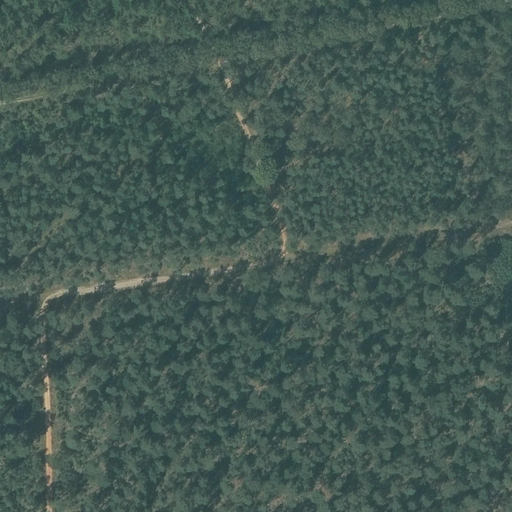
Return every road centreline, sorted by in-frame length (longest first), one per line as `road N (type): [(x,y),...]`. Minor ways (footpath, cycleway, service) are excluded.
road 1 (track): [(294,258),(44,302)]
road 2 (track): [(201,25),(294,258)]
road 3 (track): [(511,226),(294,258)]
road 4 (track): [(52,511),(44,302)]
road 5 (track): [(328,0),(201,25)]
